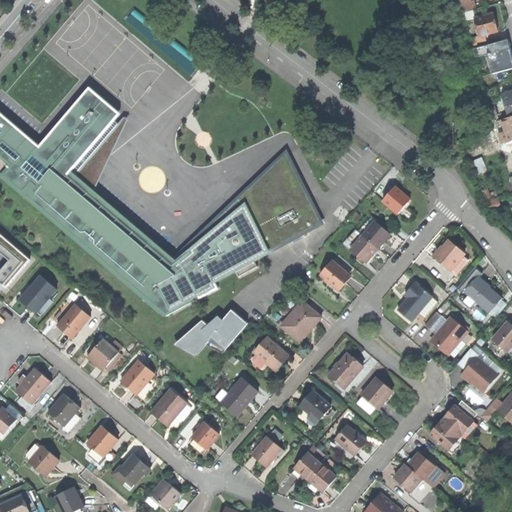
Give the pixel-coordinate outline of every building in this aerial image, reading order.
[(131,14),(197,67),(202,62),(135,9),(131,14)] [(476,20),(480,37),(499,32),(497,24),(494,15),(476,20)] [(511,68),(511,61),(506,40),(476,48),(478,56),(487,54),(492,74),(511,68)] [(90,88),(39,147),(69,173),(120,114),(103,99),(90,88)] [(484,91),(487,103),(494,102),(493,100),(500,98),(498,88),(484,91)] [(268,253),(321,223),(310,204),(312,203),(286,155),(172,261),(69,173),(39,147),(0,114),(0,172),(167,315),(181,299),(197,292),(200,298),(219,288),(215,281),(236,270),(239,277),(258,267),(254,259),(262,256),(261,253),(266,250),(268,253)] [(511,118),(510,118),(503,120),(509,143),(511,141),(511,118)] [(502,144),(509,143),(503,120),(497,122),(502,144)] [(383,200),(398,213),(403,207),(410,199),(395,186),(383,200)] [(488,200),(489,209),(502,207),(500,199),(488,200)] [(364,236),(378,249),(384,241),(391,234),(376,221),(364,236)] [(0,253),(11,260),(20,268),(29,258),(0,234),(0,253)] [(372,255),(378,249),(364,236),(352,250),(366,263),(372,255)] [(434,257),(450,270),(464,253),(449,240),(441,250),(434,257)] [(29,264),(34,269),(42,259),(37,254),(29,264)] [(7,266),(16,274),(20,268),(11,260),(7,266)] [(321,274),(338,289),(343,282),(349,276),(332,261),(321,274)] [(12,278),(16,274),(7,266),(3,270),(12,278)] [(0,277),(7,284),(12,278),(3,270),(0,273),(0,277)] [(29,306),(36,313),(57,289),(42,276),(21,300),(29,306)] [(465,291),(489,311),(500,297),(489,287),(476,277),(465,291)] [(404,314),(411,320),(419,312),(431,296),(432,295),(415,281),(405,293),(408,296),(398,309),(404,314)] [(167,315),(200,298),(197,292),(181,299),(167,315)] [(437,301),(431,296),(419,312),(424,316),(437,301)] [(496,318),(509,302),(503,298),(490,313),(496,318)] [(65,332),(72,338),(91,317),(77,305),(59,325),(65,332)] [(284,327),(301,341),(310,331),(322,317),(315,311),(312,313),(303,305),(284,327)] [(231,309),(227,314),(241,325),(227,342),(214,331),(204,343),(207,346),(211,341),(225,350),(248,323),(231,309)] [(425,324),(429,328),(441,314),(436,310),(425,324)] [(185,347),(194,354),(204,343),(214,331),(227,342),(241,325),(227,314),(222,320),(217,316),(209,325),(204,321),(183,345),(185,347)] [(429,328),(436,334),(448,320),(441,314),(429,328)] [(438,346),(447,354),(449,353),(460,339),(468,330),(451,316),(448,320),(436,334),(431,340),(438,346)] [(178,341),(183,345),(204,321),(202,320),(178,341)] [(492,338),(507,350),(511,343),(511,325),(506,321),(492,338)] [(256,352),(277,370),(282,364),(289,355),(268,338),(256,352)] [(465,343),(460,339),(449,353),(453,356),(465,343)] [(98,362),(106,368),(120,352),(105,340),(91,356),(98,362)] [(474,345),(471,347),(481,356),(487,365),(496,372),(500,367),(474,345)] [(458,363),(466,369),(477,356),(487,365),(481,356),(471,347),(458,363)] [(330,374),(347,389),(364,369),(347,354),(337,365),(330,374)] [(471,380),(484,391),(498,374),(496,372),(487,365),(477,356),(466,369),(463,373),(471,380)] [(129,387),(137,394),(155,373),(139,360),(121,381),(129,387)] [(16,390),(32,404),(51,382),(42,374),(35,369),(16,390)] [(221,402),(237,415),(247,403),(258,391),(242,378),(221,402)] [(362,394),(378,408),(391,393),(384,386),(376,379),(362,394)] [(160,419),(168,426),(187,403),(171,389),(152,412),(160,419)] [(300,404),(317,419),(329,406),(311,390),(305,397),(300,404)] [(511,391),(497,409),(511,420),(511,391)] [(49,411),(65,426),(81,408),(74,401),(65,393),(49,411)] [(461,401),(456,407),(471,419),(476,412),(461,401)] [(176,428),(194,409),(190,404),(172,423),(176,428)] [(446,415),(442,420),(459,433),(471,419),(456,407),(451,413),(449,411),(446,415)] [(0,438),(2,440),(19,421),(3,408),(0,411),(0,438)] [(479,416),(486,421),(491,415),(485,410),(479,416)] [(476,423),(471,419),(459,433),(465,438),(476,423)] [(432,435),(448,447),(459,433),(442,420),(439,424),(436,428),(438,429),(432,435)] [(200,443),(208,449),(221,434),(206,421),(193,436),(200,443)] [(336,438),(354,455),(360,449),(366,442),(347,425),(336,438)] [(88,443),(104,457),(119,440),(111,433),(103,426),(88,443)] [(260,461),(268,468),(283,450),(268,438),(253,455),(260,461)] [(29,462),(45,476),(52,468),(59,460),(43,446),(29,462)] [(414,458),(408,465),(423,478),(424,479),(436,465),(420,451),(414,458)] [(301,474),(308,480),(321,465),(306,453),(294,468),(301,474)] [(119,472),(135,484),(149,468),(141,461),(133,455),(119,472)] [(395,477),(412,491),(423,478),(408,465),(406,464),(401,470),(395,477)] [(308,480),(324,492),(330,484),(336,477),(321,465),(308,480)] [(446,474),(436,465),(424,479),(434,488),(446,474)] [(154,497),(169,509),(181,493),(174,488),(166,481),(154,497)] [(56,497),(63,511),(75,511),(85,508),(81,499),(76,488),(56,497)] [(402,511),(380,493),(372,503),(364,511),(402,511)] [(3,511),(30,511),(22,494),(0,504),(3,511)]
